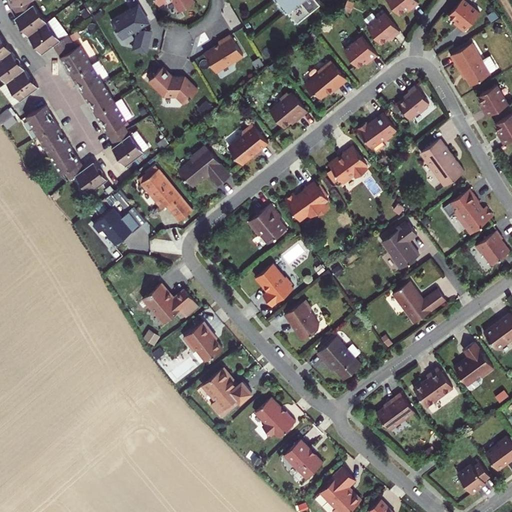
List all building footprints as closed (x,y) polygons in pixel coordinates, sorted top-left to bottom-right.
[(47,21),(31,0),(28,0),(12,4),(19,14),(16,16),(21,24),(23,22),(26,27),(25,28),(29,34),(47,21)] [(156,0),(159,4),(165,0),(167,2),(170,0),(173,0),(180,10),(194,1),(193,0),(156,0)] [(279,0),(277,2),(281,6),(285,10),(286,9),(279,0)] [(279,0),(286,9),(287,8),(289,7),(298,18),(320,0),(279,0)] [(410,8),(418,1),(417,0),(388,0),(399,13),(409,5),(410,8)] [(464,30),(480,11),(466,0),(459,0),(448,13),(458,21),(456,23),(464,30)] [(139,3),(112,20),(123,37),(135,30),(137,33),(134,48),(146,52),(151,35),(152,29),(146,27),(144,24),(150,21),(139,3)] [(289,7),(287,8),(291,16),(295,20),(298,18),(289,7)] [(392,36),(400,30),(384,11),(376,17),(372,11),(364,17),(369,24),(367,25),(380,42),(390,34),(392,36)] [(60,39),(69,34),(55,15),(47,21),(60,39)] [(39,44),(37,45),(43,52),(54,44),(57,50),(73,41),(69,34),(60,39),(47,21),(29,34),(34,41),(36,40),(39,44)] [(0,58),(12,50),(7,43),(5,45),(2,41),(4,39),(0,33),(0,58)] [(231,34),(219,41),(220,43),(205,52),(216,71),(243,55),(231,34)] [(369,60),(377,53),(361,34),(344,49),(358,66),(367,58),(369,60)] [(77,46),(73,41),(57,50),(65,63),(68,62),(70,66),(68,68),(72,75),(92,63),(80,44),(77,46)] [(456,60),(470,84),(490,73),(489,72),(495,68),(496,65),(490,54),(482,59),(471,41),(450,54),(455,61),(456,60)] [(87,45),(83,48),(92,63),(98,59),(91,46),(87,45)] [(12,50),(0,58),(0,72),(7,82),(25,68),(20,61),(18,62),(15,58),(17,57),(12,50)] [(98,59),(92,63),(98,73),(105,69),(98,59)] [(318,70),(319,71),(305,83),(311,91),(314,89),(320,97),(333,87),(334,89),(347,78),(331,59),(318,70)] [(98,73),(92,63),(72,75),(77,82),(79,81),(82,85),(80,87),(84,94),(104,82),(98,73)] [(149,79),(164,94),(178,95),(178,96),(184,102),(198,89),(185,75),(172,75),(163,65),(149,79)] [(38,86),(33,79),(31,80),(28,76),(30,75),(25,68),(7,82),(20,100),(38,86)] [(20,100),(7,82),(1,86),(14,104),(20,100)] [(115,101),(104,82),(84,94),(88,101),(90,99),(94,104),(91,106),(96,113),(115,101)] [(482,106),(487,115),(508,102),(497,83),(478,94),(484,105),(482,106)] [(404,95),(396,102),(409,117),(418,110),(419,111),(427,105),(426,104),(429,101),(414,84),(408,89),(408,90),(409,91),(404,95)] [(296,119),(307,109),(291,90),(289,93),(287,91),(280,97),(281,99),(269,109),(283,126),(295,117),(296,119)] [(122,97),(115,101),(127,119),(133,115),(122,97)] [(127,119),(115,101),(96,113),(100,120),(102,119),(105,124),(103,125),(111,138),(128,128),(124,122),(127,120),(127,119)] [(57,123),(53,116),(51,117),(48,112),(50,111),(46,104),(26,116),(38,135),(57,123)] [(3,122),(14,115),(9,108),(0,115),(0,120),(2,123),(3,122)] [(366,121),(357,127),(370,145),(373,145),(383,138),(386,138),(393,134),(391,132),(396,128),(384,111),(368,122),(366,121)] [(498,135),(504,143),(511,138),(511,111),(495,122),(501,133),(498,135)] [(18,121),(14,115),(3,122),(8,128),(18,121)] [(242,163),(268,142),(252,122),(242,130),(242,134),(230,143),(229,147),(242,163)] [(57,123),(38,135),(50,154),(69,142),(65,135),(63,136),(59,131),(62,130),(57,123)] [(132,133),(128,128),(111,138),(115,144),(112,146),(118,154),(120,152),(123,156),(121,158),(126,165),(144,151),(143,150),(150,146),(138,129),(132,133)] [(445,146),(438,137),(421,151),(427,159),(425,160),(433,170),(435,169),(445,184),(464,170),(446,145),(445,146)] [(50,154),(62,173),(65,171),(81,161),(77,154),(75,155),(72,151),(73,149),(69,142),(50,154)] [(218,184),(230,174),(205,143),(189,156),(191,158),(177,169),(185,178),(186,178),(192,185),(208,172),(218,184)] [(367,163),(353,143),(342,151),(343,153),(339,156),(338,155),(328,162),(332,167),(326,171),(334,181),(339,177),(342,182),(354,173),(356,176),(367,168),(365,165),(367,163)] [(84,167),(81,161),(65,171),(70,178),(76,174),(89,191),(107,178),(102,172),(101,173),(97,169),(99,167),(94,160),(84,167)] [(192,208),(158,167),(155,164),(146,171),(149,174),(141,181),(161,206),(166,202),(179,219),(192,208)] [(445,184),(435,169),(433,170),(444,185),(445,184)] [(146,171),(138,178),(141,181),(149,174),(146,171)] [(317,184),(314,180),(303,188),(304,189),(296,195),(294,192),(285,198),(299,219),(308,213),(310,216),(317,210),(318,212),(321,212),(326,209),(327,205),(323,201),(328,198),(325,195),(327,193),(319,183),(317,184)] [(469,187),(443,206),(449,215),(455,211),(470,233),(482,224),(481,223),(493,214),(485,205),(483,207),(478,201),(479,200),(469,187)] [(146,219),(134,205),(127,212),(119,202),(99,218),(105,225),(109,222),(122,238),(137,225),(138,226),(146,219)] [(278,218),(281,215),(270,202),(249,219),(253,224),(251,226),(258,234),(260,232),(268,242),(275,236),(278,236),(287,229),(278,218)] [(388,232),(389,234),(382,240),(393,255),(392,255),(400,267),(419,253),(411,243),(410,244),(407,239),(416,233),(408,221),(401,226),(399,224),(388,232)] [(501,235),(497,228),(475,244),(481,251),(482,250),(490,262),(493,262),(510,250),(501,238),(501,235)] [(263,293),(271,304),(293,287),(291,284),(292,283),(285,275),(284,276),(272,261),(255,276),(263,285),(264,285),(268,289),(263,293)] [(414,321),(445,298),(437,287),(423,297),(409,279),(392,291),(414,321)] [(168,289),(161,281),(143,296),(163,321),(179,308),(185,315),(198,304),(184,286),(172,296),(167,290),(168,289)] [(311,306),(305,298),(284,312),(302,338),(318,327),(319,322),(310,310),(311,306)] [(511,314),(510,311),(499,319),(499,320),(495,323),(493,323),(483,330),(495,346),(499,347),(511,337),(511,314)] [(213,332),(204,320),(183,336),(192,347),(196,348),(205,360),(222,346),(212,333),(213,332)] [(330,362),(335,367),(344,378),(361,363),(336,334),(317,351),(328,364),(330,362)] [(462,359),(454,365),(467,384),(480,374),(483,374),(494,367),(474,340),(463,348),(469,355),(464,359),(462,359)] [(231,375),(223,365),(202,383),(215,398),(210,402),(222,416),(226,412),(224,410),(223,409),(237,397),(238,398),(240,400),(251,391),(242,379),(236,384),(230,376),(231,375)] [(453,386),(438,365),(426,374),(428,376),(413,387),(426,405),(453,386)] [(414,410),(400,391),(393,396),(395,398),(376,411),(389,429),(414,410)] [(281,406),(271,395),(255,410),(266,422),(262,425),(270,434),(274,430),(279,435),(284,431),(285,432),(293,425),(292,423),(295,420),(286,409),(284,411),(280,407),(281,406)] [(238,398),(237,397),(223,409),(224,410),(226,412),(240,400),(238,398)] [(511,459),(511,458),(511,441),(506,434),(497,440),(498,442),(485,452),(497,468),(511,458),(511,459)] [(322,460),(300,437),(284,453),(306,476),(322,460)] [(436,464),(440,461),(436,455),(432,458),(436,464)] [(484,479),(489,475),(479,460),(473,465),(471,462),(457,473),(471,492),(485,481),(484,479)] [(333,508),(336,511),(346,511),(361,498),(353,490),(352,490),(347,485),(355,478),(343,465),(332,476),(334,477),(320,490),(335,506),(333,508)] [(390,508),(380,497),(368,509),(370,511),(390,511),(389,510),(390,508)]
